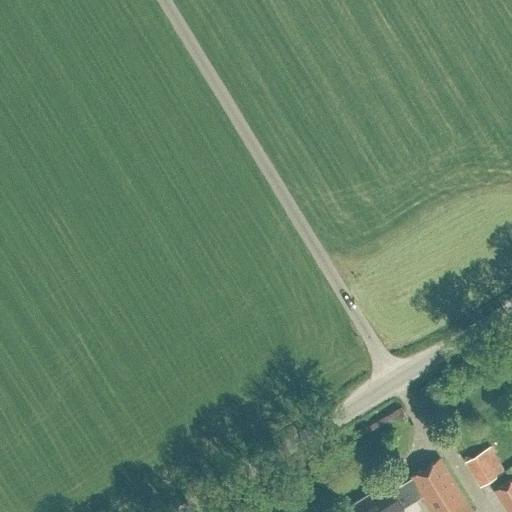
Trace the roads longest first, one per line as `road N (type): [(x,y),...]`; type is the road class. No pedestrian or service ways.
road 1 (unclassified): [(394,379),(164,0)]
road 2 (tertiary): [(180,511),(394,379)]
road 3 (tertiary): [(394,379),(511,306)]
